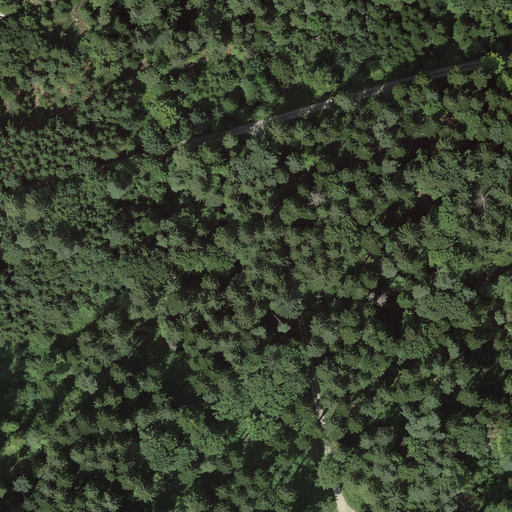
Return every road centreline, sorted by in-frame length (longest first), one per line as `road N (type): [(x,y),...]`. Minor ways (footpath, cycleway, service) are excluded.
road 1 (track): [(0,195),(511,59)]
road 2 (track): [(345,511),(252,118)]
